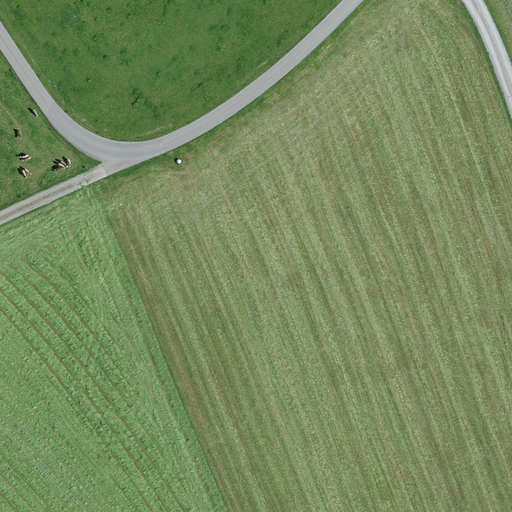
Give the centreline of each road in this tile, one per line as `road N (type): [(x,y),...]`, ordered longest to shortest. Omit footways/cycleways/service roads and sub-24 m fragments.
road 1 (track): [(0,28),(76,131),(94,147),(139,154),(195,136),(242,103),(356,0)]
road 2 (track): [(0,221),(107,170),(116,154)]
